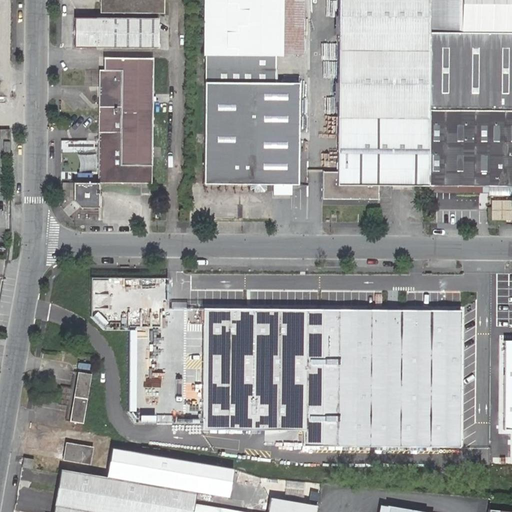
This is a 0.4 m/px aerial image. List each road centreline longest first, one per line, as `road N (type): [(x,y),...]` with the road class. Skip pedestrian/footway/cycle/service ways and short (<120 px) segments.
road 1 (unclassified): [(34,242),(511,248)]
road 2 (unknown): [(174,245),(172,54),(50,53)]
road 3 (unclassified): [(34,242),(37,0)]
road 4 (unclassified): [(0,450),(34,242)]
